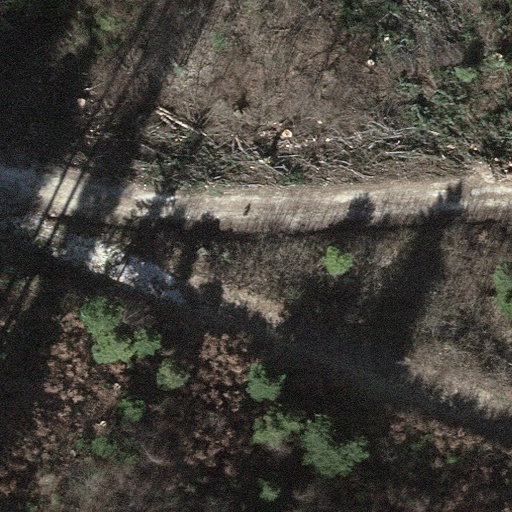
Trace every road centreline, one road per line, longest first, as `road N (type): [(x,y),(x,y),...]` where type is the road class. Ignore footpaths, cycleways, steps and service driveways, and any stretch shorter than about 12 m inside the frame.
road 1 (track): [(14,198),(293,344),(511,411)]
road 2 (track): [(511,195),(0,193)]
